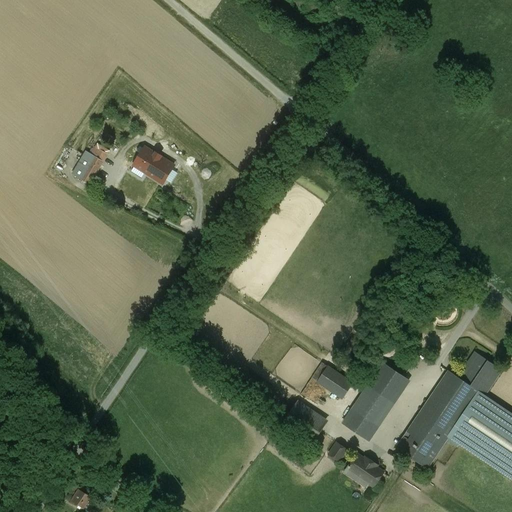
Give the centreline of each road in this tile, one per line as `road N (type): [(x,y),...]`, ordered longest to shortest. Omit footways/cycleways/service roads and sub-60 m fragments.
road 1 (unclassified): [(34,511),(299,110)]
road 2 (unclassified): [(299,110),(511,310)]
road 3 (unclassified): [(168,0),(299,110)]
road 4 (unclassified): [(299,110),(370,0)]
road 5 (track): [(76,449),(179,511)]
